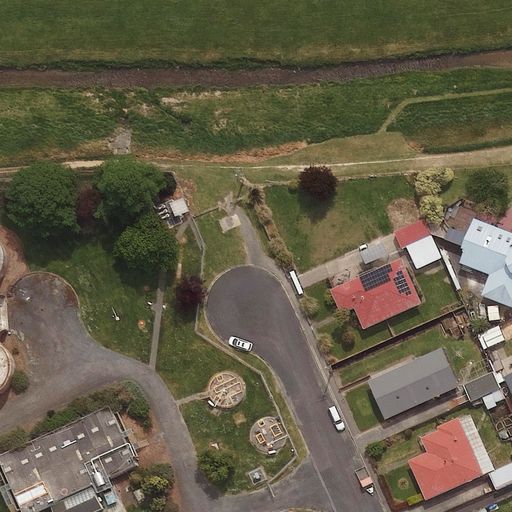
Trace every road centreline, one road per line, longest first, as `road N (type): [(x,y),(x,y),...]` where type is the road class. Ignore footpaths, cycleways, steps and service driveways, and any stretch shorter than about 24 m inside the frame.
road 1 (residential): [(248,309),(286,345),(362,511)]
road 2 (track): [(248,309),(203,181)]
